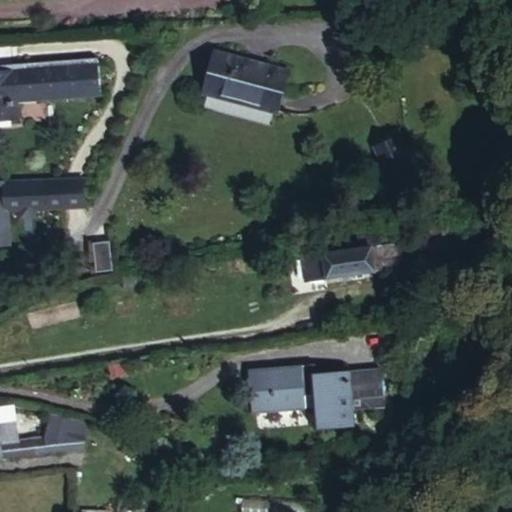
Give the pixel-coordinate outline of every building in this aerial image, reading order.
[(264,117),(283,78),(212,45),(194,83),(264,117)] [(92,52),(0,57),(0,113),(14,113),(13,95),(94,90),(92,52)] [(377,148),(394,201),(420,192),(403,140),(377,148)] [(353,169),(356,182),(379,176),(376,164),(353,169)] [(64,205),(64,176),(6,177),(6,206),(64,205)] [(84,176),(64,176),(64,205),(85,204),(84,176)] [(362,207),(385,201),(379,176),(356,182),(362,207)] [(399,268),(395,235),(388,236),(386,227),(354,233),(357,247),(312,254),(316,280),(349,275),(399,268)] [(412,266),(408,233),(395,235),(399,268),(412,266)] [(131,264),(132,271),(153,268),(153,262),(131,264)] [(153,268),(132,271),(133,282),(155,281),(153,268)] [(367,399),(363,361),(338,364),(336,351),(270,357),(275,399),(317,395),(317,386),(331,385),(335,420),(368,417),(367,399)] [(391,359),(363,361),(367,399),(398,396),(397,386),(394,385),(391,359)] [(63,417),(71,419),(54,407),(50,414),(63,417)] [(80,424),(71,419),(63,417),(50,414),(38,432),(43,448),(67,443),(80,424)] [(0,455),(43,448),(38,432),(0,438),(0,455)]
